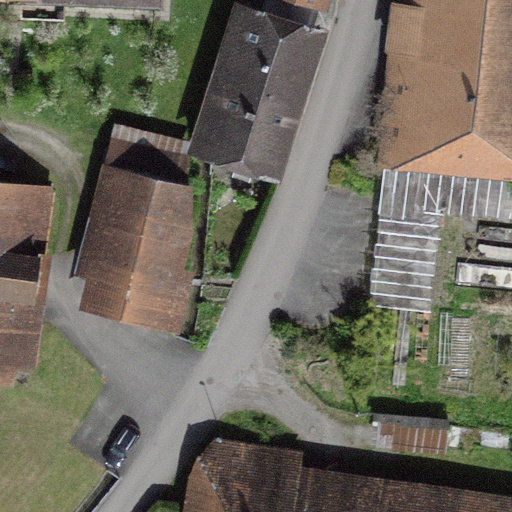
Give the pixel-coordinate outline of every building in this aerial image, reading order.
[(0,0),(0,4),(180,9),(179,0),(0,0)] [(342,0),(276,0),(276,1),(338,17),(342,0)] [(511,0),(403,0),(389,175),(511,184),(511,0)] [(336,32),(249,5),(200,161),(288,188),(336,32)] [(206,169),(119,151),(77,305),(195,346),(206,169)] [(59,200),(0,192),(0,389),(32,394),(59,200)] [(482,511),(204,465),(196,511),(482,511)]
